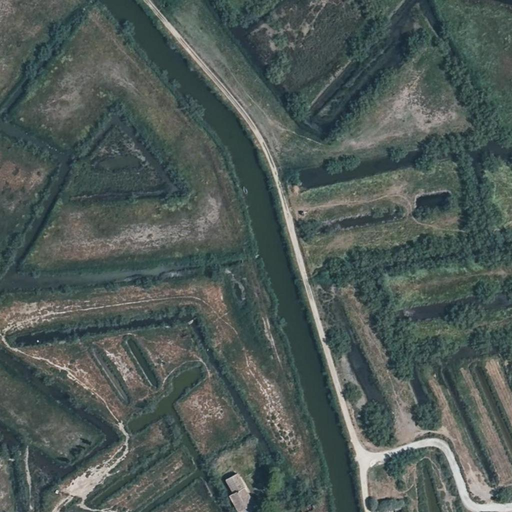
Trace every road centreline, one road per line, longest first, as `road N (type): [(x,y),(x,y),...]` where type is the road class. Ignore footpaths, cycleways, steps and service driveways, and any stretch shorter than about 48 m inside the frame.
road 1 (track): [(144,0),(251,124),(270,158),(360,460)]
road 2 (track): [(360,460),(433,441),(455,464),(469,506),(511,508)]
